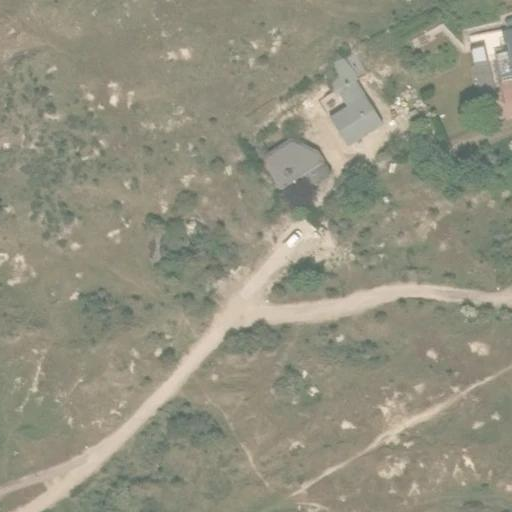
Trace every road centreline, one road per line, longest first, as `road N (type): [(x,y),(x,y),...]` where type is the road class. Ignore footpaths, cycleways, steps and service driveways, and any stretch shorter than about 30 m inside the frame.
road 1 (unknown): [(243,511),(294,497),(511,368)]
road 2 (residential): [(76,477),(230,317)]
